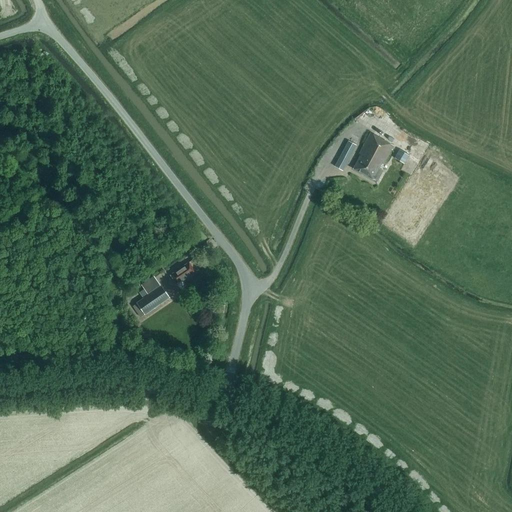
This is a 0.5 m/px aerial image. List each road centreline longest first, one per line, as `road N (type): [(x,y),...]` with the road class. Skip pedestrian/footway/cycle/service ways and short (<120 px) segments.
road 1 (unclassified): [(222,397),(244,314),(244,275),(43,21)]
road 2 (tertiary): [(0,387),(108,380),(222,397)]
road 3 (tertiary): [(222,397),(325,446),(401,511)]
